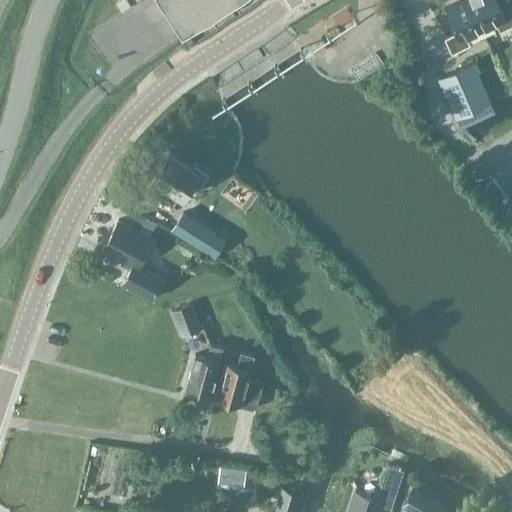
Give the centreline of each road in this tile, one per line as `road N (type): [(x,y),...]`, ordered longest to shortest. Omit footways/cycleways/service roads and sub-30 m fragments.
road 1 (tertiary): [(293,2),(170,82),(106,150),(62,227),(0,397)]
road 2 (unclassified): [(0,158),(46,0)]
